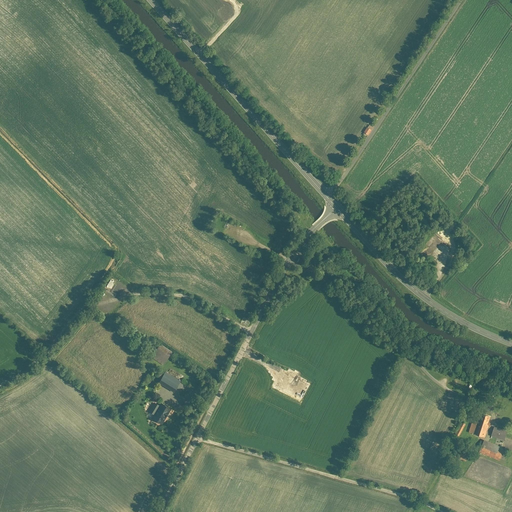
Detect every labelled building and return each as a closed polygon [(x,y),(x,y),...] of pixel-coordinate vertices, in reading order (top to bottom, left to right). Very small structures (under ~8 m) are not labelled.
[(310,266),(304,272),(307,275),(313,269),(310,266)] [(172,353),(160,344),(150,358),(163,366),(172,353)] [(181,382),(165,372),(158,384),(173,394),(181,382)] [(171,410),(160,403),(159,406),(154,403),(148,413),(154,416),(151,419),(161,425),(171,410)] [(487,426),(490,417),(481,414),(479,423),(472,421),(468,433),(484,438),(488,426),(487,426)] [(465,425),(461,422),(454,435),(459,437),(465,425)] [(507,432),(494,427),(491,437),(504,441),(507,432)] [(508,452),(484,441),(479,453),(499,461),(500,460),(504,461),(508,452)] [(470,450),(462,447),(461,450),(457,449),(454,457),(466,462),(470,450)]
